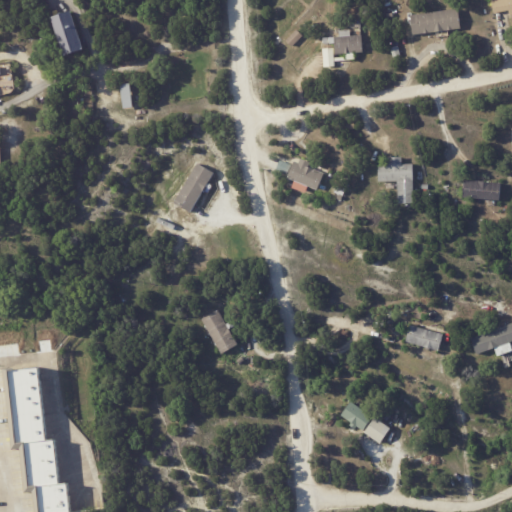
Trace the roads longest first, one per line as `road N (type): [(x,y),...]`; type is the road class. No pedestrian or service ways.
road 1 (residential): [(244,0),(307,511)]
road 2 (residential): [(254,119),(511,74)]
road 3 (residential): [(307,498),(455,511),(511,491)]
